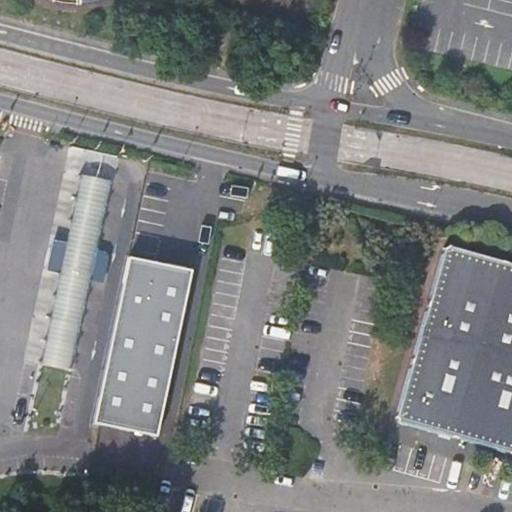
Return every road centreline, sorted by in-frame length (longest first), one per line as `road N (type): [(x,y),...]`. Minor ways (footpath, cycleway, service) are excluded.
road 1 (tertiary): [(0,101),(511,217)]
road 2 (tertiary): [(511,141),(0,32)]
